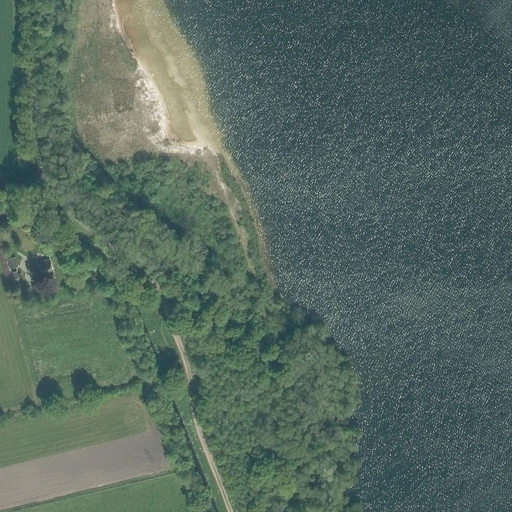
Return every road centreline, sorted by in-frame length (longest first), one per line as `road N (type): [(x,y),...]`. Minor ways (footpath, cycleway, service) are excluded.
road 1 (track): [(235,511),(196,420),(190,366),(151,271),(65,199),(41,151),(33,0)]
road 2 (unknown): [(264,511),(264,375),(155,282)]
